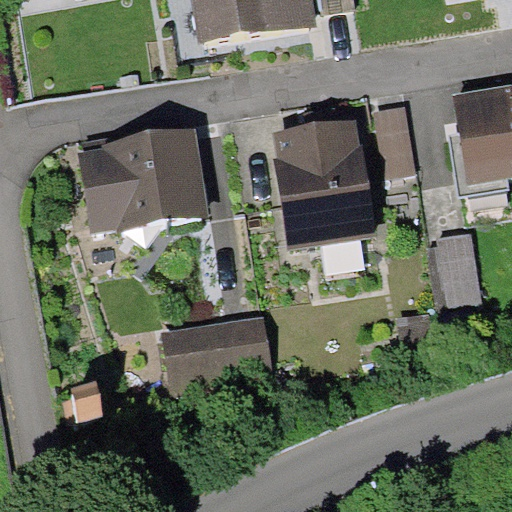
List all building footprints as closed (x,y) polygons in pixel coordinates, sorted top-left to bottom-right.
[(192,0),(199,42),(316,26),(315,15),(312,0),(192,0)] [(353,0),(312,0),(315,15),(354,8),(353,0)] [(511,83),(491,87),(453,93),(467,184),(511,177),(511,83)] [(405,107),(374,112),(385,179),(416,174),(405,107)] [(314,126),(273,132),(277,158),(274,159),(288,249),(377,235),(363,144),(359,144),(355,119),(314,126)] [(209,216),(195,127),(149,134),(104,141),(105,148),(79,152),(92,232),(114,228),(115,231),(209,216)] [(471,234),(438,239),(439,245),(427,247),(440,320),(485,312),(471,234)] [(264,317),(162,332),(173,406),(275,390),(264,317)] [(97,381),(71,386),(78,423),(104,418),(97,381)]
